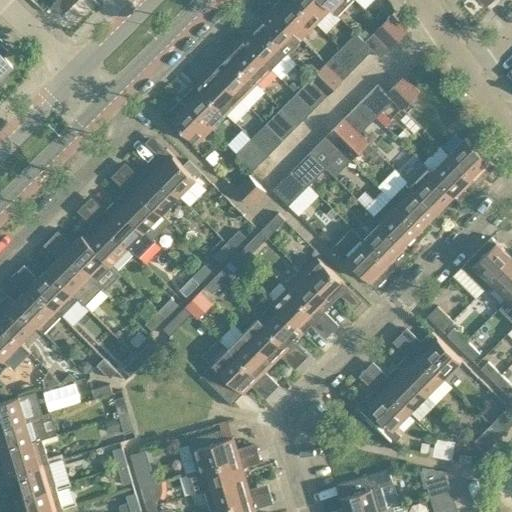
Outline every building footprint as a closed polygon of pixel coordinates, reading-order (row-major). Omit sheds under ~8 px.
[(55,0),(52,3),(63,14),(76,0),(55,0)] [(294,0),(279,0),(272,8),(302,37),(317,22),(294,0)] [(294,0),(317,22),(332,8),(332,7),(324,0),(294,0)] [(324,0),(332,7),(332,8),(338,14),(352,0),(324,0)] [(272,8),(257,22),(287,53),(302,37),(272,8)] [(398,39),(408,29),(393,13),(382,24),(398,39)] [(257,22),(242,37),(272,68),(287,53),(257,22)] [(375,31),(366,41),(373,48),(382,56),(391,47),(375,31)] [(242,37),(227,52),(257,83),(272,68),(242,37)] [(0,75),(11,64),(2,54),(7,49),(0,42),(0,41),(1,40),(0,38),(0,75)] [(351,39),(343,47),(359,63),(367,55),(351,39)] [(343,47),(327,62),(343,78),(359,63),(343,47)] [(227,52),(213,67),(243,97),(257,83),(227,52)] [(327,62),(312,77),(328,94),(343,78),(327,62)] [(213,67),(198,82),(228,112),(243,97),(213,67)] [(388,91),(394,97),(404,107),(420,90),(404,75),(388,91)] [(312,77),(297,92),(313,108),(328,94),(312,77)] [(198,82),(182,97),(213,128),(228,112),(198,82)] [(379,82),(362,100),(376,115),(394,97),(388,91),(379,82)] [(297,92),(282,107),(299,123),(313,108),(297,92)] [(213,128),(182,97),(167,113),(197,143),(213,128)] [(362,100),(345,117),(360,132),(376,115),(362,100)] [(299,123),(282,107),(267,122),(283,138),(299,123)] [(369,141),(360,132),(345,117),(328,134),(352,159),(369,141)] [(268,154),(277,146),(261,129),(252,137),(268,154)] [(318,144),(311,151),(326,166),(335,175),(352,159),(328,134),(318,144)] [(466,136),(449,153),(479,183),(496,166),(476,145),(477,144),(475,142),(474,143),(466,136)] [(254,168),(260,162),(268,154),(252,137),(244,145),(238,152),(254,168)] [(373,146),(368,151),(375,158),(380,153),(373,146)] [(160,155),(150,165),(180,194),(183,191),(197,177),(203,172),(189,158),(184,164),(168,148),(160,155)] [(304,158),(294,168),(310,183),(320,173),(326,166),(311,151),(304,158)] [(449,153),(432,171),(455,193),(462,200),(479,183),(449,153)] [(425,163),(408,180),(438,210),(455,193),(432,171),(425,163)] [(150,165),(134,182),(163,211),(180,194),(150,165)] [(395,167),(378,184),(383,189),(392,198),(421,227),(438,210),(408,180),(395,167)] [(289,204),(299,194),(310,183),(294,168),(284,179),(274,189),(289,204)] [(250,173),(236,187),(252,204),(267,190),(250,173)] [(127,189),(116,199),(143,226),(152,235),(155,237),(171,220),(163,212),(163,211),(134,182),(127,189)] [(392,198),(375,215),(382,222),(411,251),(412,251),(405,244),(421,227),(392,198)] [(116,199),(100,216),(130,245),(139,255),(156,238),(152,235),(116,199)] [(279,211),(261,229),(268,236),(287,218),(279,211)] [(100,216),(82,233),(112,263),(130,245),(100,216)] [(382,222),(365,239),(395,268),(411,251),(382,222)] [(333,247),(332,247),(345,260),(346,260),(348,257),(377,286),(395,268),(365,239),(364,239),(352,227),(350,229),(333,247)] [(234,248),(247,235),(240,228),(227,241),(234,248)] [(261,229),(246,244),(253,251),(268,236),(261,229)] [(82,233),(66,250),(96,280),(112,263),(82,233)] [(462,265),(453,274),(477,297),(492,281),(511,259),(511,255),(491,235),(462,265)] [(221,261),(234,248),(227,241),(214,254),(221,261)] [(243,262),(253,251),(246,244),(236,255),(243,262)] [(59,257),(49,267),(79,297),(85,303),(102,286),(96,280),(66,250),(59,257)] [(318,255),(303,271),(333,301),(348,285),(318,255)] [(511,259),(492,281),(509,298),(511,294),(511,259)] [(201,282),(213,270),(206,263),(193,275),(201,282)] [(223,281),(234,271),(227,264),(216,274),(223,281)] [(49,267),(32,285),(61,314),(79,297),(49,267)] [(303,271),(288,286),(318,316),(333,301),(303,271)] [(213,292),(223,281),(216,274),(206,285),(213,292)] [(187,296),(201,282),(193,275),(180,289),(187,296)] [(8,294),(45,331),(61,314),(32,285),(15,301),(8,294)] [(288,286),(273,301),(303,331),(318,316),(288,286)] [(197,294),(186,304),(193,311),(198,316),(212,302),(200,290),(197,294)] [(8,294),(0,302),(0,320),(21,341),(37,324),(44,332),(45,331),(8,294)] [(172,297),(159,309),(166,316),(179,304),(172,297)] [(273,301),(258,316),(288,346),(303,331),(273,301)] [(183,322),(193,311),(186,304),(176,315),(183,322)] [(428,315),(444,330),(454,320),(438,305),(428,315)] [(160,323),(166,316),(159,309),(146,323),(153,330),(160,323)] [(258,316),(243,331),(273,361),(288,346),(258,316)] [(0,370),(8,363),(14,369),(32,352),(21,341),(0,320),(0,370)] [(235,323),(220,338),(228,346),(258,376),(265,368),(273,361),(243,331),(235,323)] [(467,339),(455,327),(448,334),(460,346),(467,339)] [(432,329),(414,346),(444,376),(462,359),(432,329)] [(460,346),(474,359),(481,352),(467,339),(460,346)] [(144,362),(156,349),(149,342),(143,347),(136,354),(144,362)] [(258,376),(228,346),(200,374),(201,375),(203,374),(232,402),(258,376)] [(414,346),(397,364),(428,394),(444,376),(414,346)] [(130,375),(143,362),(144,362),(136,354),(123,368),(130,375)] [(97,364),(110,377),(117,370),(104,357),(97,364)] [(82,359),(77,364),(85,371),(92,363),(88,359),(82,359)] [(482,368),(494,380),(501,373),(489,360),(482,368)] [(397,364),(380,381),(411,410),(428,394),(397,364)] [(69,371),(61,381),(76,379),(69,371)] [(511,382),(501,373),(494,380),(508,393),(511,389),(511,382)] [(411,410),(380,381),(356,405),(393,442),(400,435),(394,428),(411,410)] [(93,388),(96,397),(113,392),(111,382),(93,388)] [(0,398),(0,426),(27,418),(43,413),(36,390),(20,394),(0,400),(0,398)] [(124,394),(115,397),(120,415),(130,412),(124,394)] [(505,432),(511,424),(511,409),(509,406),(494,421),(505,432)] [(120,415),(125,432),(135,429),(130,412),(120,415)] [(119,416),(106,420),(110,433),(123,429),(119,416)] [(27,418),(0,426),(0,451),(3,450),(34,441),(33,440),(32,436),(27,418)] [(490,447),(505,432),(494,421),(479,436),(490,447)] [(190,437),(200,469),(240,457),(234,436),(221,440),(217,429),(190,437)] [(443,456),(446,438),(436,437),(433,454),(443,456)] [(446,438),(443,456),(452,458),(455,440),(446,438)] [(3,450),(9,473),(50,461),(43,439),(34,441),(3,450)] [(128,463),(123,445),(113,448),(118,466),(128,463)] [(200,469),(206,489),(246,477),(240,457),(200,469)] [(9,473),(16,496),(57,484),(50,461),(9,473)] [(128,463),(118,466),(123,483),(124,483),(132,480),(133,480),(128,463)] [(389,466),(337,483),(338,484),(338,486),(341,495),(345,511),(371,511),(388,507),(394,505),(394,503),(388,505),(387,502),(381,483),(393,480),(393,479),(390,469),(389,466)] [(151,484),(147,469),(143,470),(137,472),(141,486),(151,484)] [(448,475),(427,481),(431,494),(451,488),(448,475)] [(206,489),(212,509),(252,497),(246,477),(206,489)] [(57,484),(16,496),(20,510),(20,511),(48,511),(64,507),(77,504),(70,480),(57,484)] [(146,500),(155,497),(151,484),(141,486),(143,492),(146,500)] [(431,494),(435,508),(456,502),(451,488),(431,494)] [(129,502),(119,505),(121,511),(131,511),(142,509),(136,491),(127,494),(129,502)] [(212,509),(212,511),(256,511),(252,497),(212,509)]
